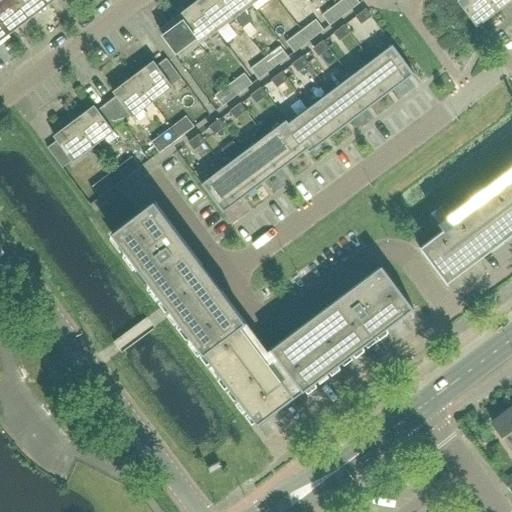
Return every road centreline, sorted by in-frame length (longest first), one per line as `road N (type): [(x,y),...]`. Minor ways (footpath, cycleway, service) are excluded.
road 1 (residential): [(224,274),(511,59)]
road 2 (tertiary): [(198,511),(0,249)]
road 3 (residential): [(272,451),(511,265)]
road 4 (tertiary): [(274,511),(426,404)]
road 5 (residential): [(0,101),(135,0)]
